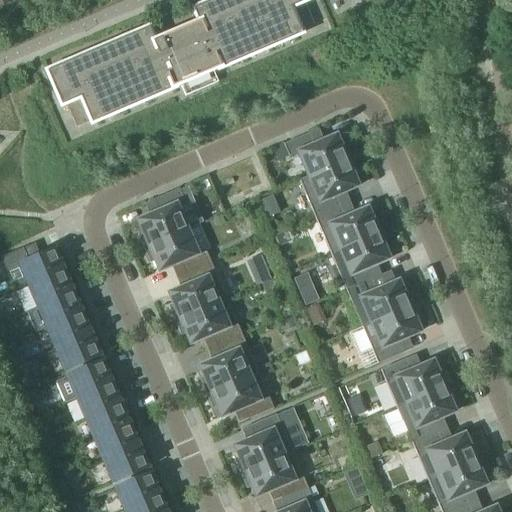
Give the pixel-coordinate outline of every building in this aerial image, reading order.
[(148,29),(46,73),(60,107),(66,105),(76,128),(89,122),(90,125),(174,90),(173,89),(181,85),(180,82),(208,70),(209,73),(217,70),(218,71),(301,35),(300,33),(314,27),(304,4),(309,1),(308,0),(215,0),(192,10),(197,23),(154,42),(148,29)] [(309,135),(283,146),(288,158),(297,154),(308,179),(349,161),(343,148),(340,149),(335,137),(314,147),(309,135)] [(308,179),(299,183),(315,219),(340,208),(336,197),(357,188),(351,176),(355,175),(349,161),(308,179)] [(158,213),(137,222),(142,234),(138,236),(144,249),(185,231),(175,207),(184,203),(178,191),(153,202),(158,213)] [(340,208),(315,219),(331,256),(381,234),(375,220),(371,222),(366,210),(345,219),(340,208)] [(185,231),(144,249),(150,263),(153,261),(158,273),(179,264),(184,275),(210,264),(205,252),(196,256),(185,231)] [(386,247),(381,234),(331,256),(346,292),(372,281),(367,270),(388,261),(383,249),(386,247)] [(27,288),(63,273),(54,251),(18,266),(27,288)] [(173,307),(170,309),(175,322),(225,301),(210,264),(184,275),(189,286),(168,295),(173,307)] [(256,286),(270,281),(265,269),(251,275),(256,286)] [(27,288),(36,309),(72,294),(63,273),(27,288)] [(372,281),(346,292),(362,328),(412,307),(406,293),(403,295),(398,283),(377,292),(372,281)] [(317,301),(311,288),(298,294),(304,307),(317,301)] [(72,294),(36,309),(45,330),(81,315),(72,294)] [(184,334),(189,346),(210,337),(215,348),(241,337),(225,301),(175,322),(181,336),(184,334)] [(412,307),(362,328),(378,365),(404,354),(399,342),(420,333),(415,322),(418,320),(412,307)] [(81,315),(45,330),(54,352),(90,336),(81,315)] [(294,329),(290,318),(278,323),(282,334),(294,329)] [(90,336),(54,352),(64,373),(99,358),(90,336)] [(220,359),(199,368),(204,380),(201,382),(207,395),(257,374),(241,337),(215,348),(220,359)] [(19,353),(12,356),(17,367),(24,364),(19,353)] [(405,360),(380,371),(396,409),(446,387),(440,374),(437,375),(432,363),(411,372),(405,360)] [(66,379),(75,400),(111,385),(101,363),(66,379)] [(24,364),(17,367),(22,378),(29,375),(24,364)] [(216,407),(221,419),(242,410),(247,422),(273,411),(257,374),(207,395),(212,409),(216,407)] [(75,400),(84,421),(120,406),(111,385),(75,400)] [(446,387),(396,409),(411,445),(437,434),(432,423),(453,414),(448,402),(451,401),(446,387)] [(36,391),(29,395),(33,406),(41,402),(36,391)] [(356,397),(345,402),(353,419),(364,414),(356,397)] [(120,406),(84,421),(93,442),(129,427),(120,406)] [(254,439),(233,448),(238,460),(235,461),(241,475),(291,453),(275,416),(249,427),(254,439)] [(44,425),(37,428),(41,439),(49,436),(44,425)] [(129,427),(93,442),(102,464),(138,448),(129,427)] [(437,434),(411,445),(427,481),(477,460),(471,446),(468,448),(463,436),(442,445),(437,434)] [(49,436),(41,439),(46,450),(53,447),(49,436)] [(376,444),(363,450),(368,461),(381,455),(376,444)] [(138,448),(102,464),(111,485),(147,470),(138,448)] [(291,453),(241,475),(247,488),(250,487),(255,499),(276,490),(281,501),(307,490),(291,453)] [(477,460),(427,481),(440,511),(455,511),(468,507),(463,496),(484,487),(479,475),(483,473),(477,460)] [(67,465),(60,468),(65,479),(72,476),(67,465)] [(362,481),(357,468),(346,473),(351,486),(362,481)] [(149,475),(114,491),(123,511),(159,497),(149,475)] [(72,476),(65,479),(70,490),(77,487),(72,476)] [(316,511),(307,490),(281,501),(286,511),(285,511),(316,511)] [(165,511),(159,497),(123,511),(165,511)] [(87,511),(84,503),(76,506),(78,511),(87,511)]
